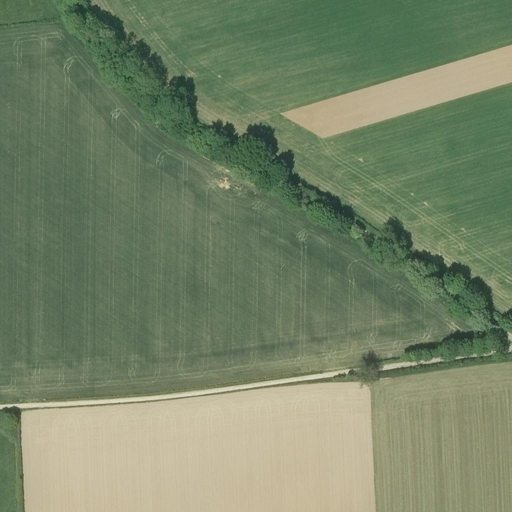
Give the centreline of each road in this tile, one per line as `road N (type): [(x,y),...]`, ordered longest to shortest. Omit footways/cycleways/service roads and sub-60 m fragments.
road 1 (track): [(69,0),(176,124),(345,222),(511,339)]
road 2 (track): [(0,408),(170,398),(511,347)]
